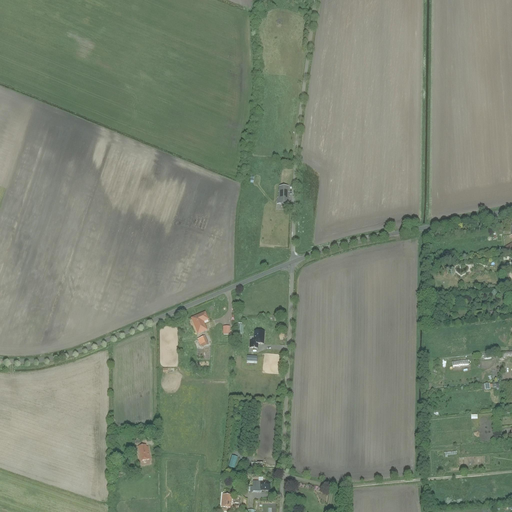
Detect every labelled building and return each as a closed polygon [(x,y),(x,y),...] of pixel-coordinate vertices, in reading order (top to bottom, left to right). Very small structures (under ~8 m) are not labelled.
[(288,187),(279,187),(279,193),(278,193),(278,198),(277,198),(277,205),(290,205),(290,198),(288,198),(288,187)] [(207,312),(193,318),(200,334),(209,330),(205,322),(210,319),(207,312)] [(266,344),(266,332),(256,331),(256,342),(256,344),(258,344),(266,344)] [(207,335),(199,339),(203,348),(211,345),(207,335)] [(149,445),(137,447),(140,461),(152,459),(149,445)] [(263,481),(255,481),(255,493),(263,493),(263,490),(263,481)] [(263,481),(263,490),(272,490),(272,481),(263,481)] [(233,495),(224,494),(223,507),(232,508),(233,495)]
